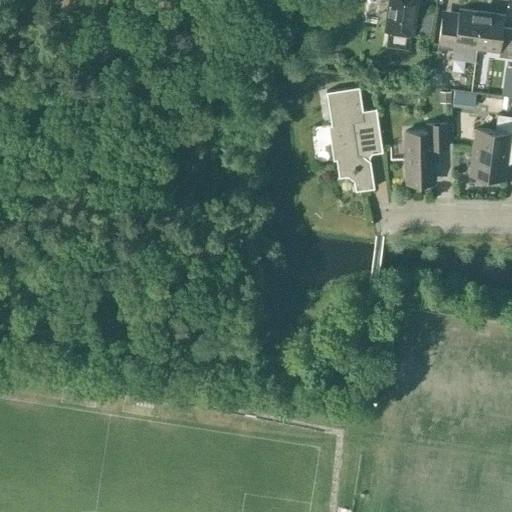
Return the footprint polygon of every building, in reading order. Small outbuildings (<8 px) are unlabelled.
[(388,0),(384,29),(387,29),(385,45),(408,48),(410,33),(412,33),(417,0),(388,0)] [(451,58),(474,61),(475,58),(476,48),(481,12),(458,8),(457,21),(441,18),(437,46),(452,48),(451,58)] [(504,15),(481,12),(476,48),(498,51),(498,56),(510,58),(511,46),(511,28),(502,27),(504,15)] [(374,188),(372,178),(370,160),(366,157),(368,154),(382,152),(375,108),(362,110),(358,86),(325,91),(331,127),(328,128),(332,159),(336,158),(338,177),(347,176),(353,180),(354,191),(374,188)] [(511,115),(497,114),(494,131),(475,128),(470,170),(484,172),(483,176),(503,179),(507,152),(511,152),(511,115)] [(433,179),(432,147),(449,147),(448,120),(425,121),(425,131),(404,131),(406,180),(433,179)]
